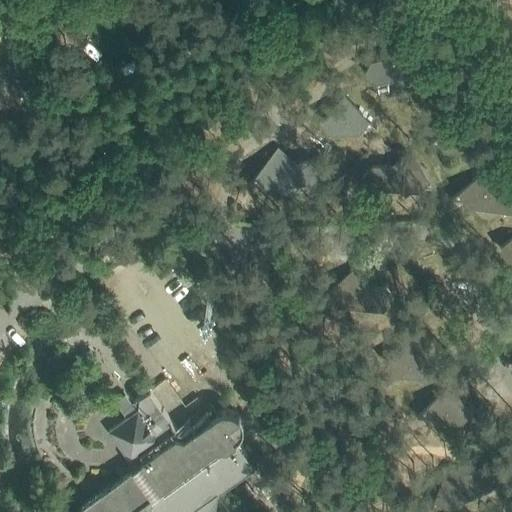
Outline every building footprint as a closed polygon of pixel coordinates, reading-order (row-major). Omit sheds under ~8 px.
[(429,55),(404,40),(397,52),(405,79),(409,78),(415,68),(423,66),(429,55)] [(405,79),(397,52),(396,54),(372,60),(366,72),(377,78),(390,75),(400,80),(405,79)] [(368,118),(350,100),(341,109),(332,110),(323,119),(332,128),(360,127),(368,118)] [(438,135),(445,146),(472,150),(483,143),(475,132),(466,131),(458,120),(438,135)] [(289,188),(286,160),(275,151),(257,174),(268,182),(275,181),(284,188),(289,188)] [(410,156),(400,165),(398,193),(403,193),(412,185),(419,186),(429,177),(410,156)] [(288,161),(286,160),(289,188),(293,187),(301,179),(314,177),(323,167),(312,159),(288,161)] [(398,193),(400,165),(398,166),(373,165),(364,173),(372,183),(386,184),(394,192),(398,193)] [(488,212),(492,184),(483,173),(460,191),(468,201),(476,202),(483,211),(488,212)] [(511,188),(493,186),(492,184),(488,212),(492,212),(501,206),(511,207),(511,188)] [(511,237),(501,246),(510,256),(511,256),(511,237)] [(356,303),(358,281),(350,272),(328,291),(336,301),(356,303)] [(361,284),(358,281),(356,303),(384,305),(394,297),(386,287),(361,284)] [(423,370),(432,362),(414,343),(406,352),(396,351),(386,360),(395,370),(423,370)] [(136,465),(87,500),(86,501),(83,503),(83,505),(81,507),(80,510),(80,511),(79,511),(130,511),(136,511),(149,511),(152,510),(153,511),(215,511),(219,491),(243,474),(253,487),(265,478),(238,440),(240,438),(241,436),(243,434),(243,433),(244,431),(244,430),(245,429),(245,427),(245,424),(244,421),(244,420),(242,417),(241,415),(240,414),(239,413),(236,411),(233,410),(231,409),(228,409),(226,409),(223,410),(222,410),(221,411),(217,412),(214,407),(184,429),(179,429),(150,389),(133,402),(126,391),(115,399),(128,417),(110,429),(136,465)] [(435,417),(463,417),(472,408),(463,399),(454,398),(445,389),(426,407),(435,417)] [(458,474),(466,494),(492,483),(497,471),(485,466),(462,476),(458,474)] [(448,502),(466,494),(458,474),(447,470),(436,497),(448,502)]
